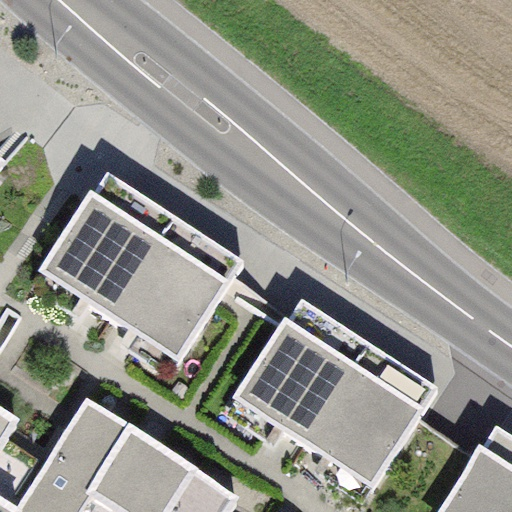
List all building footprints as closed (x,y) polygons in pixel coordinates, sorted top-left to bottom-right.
[(180,232),(114,188),(42,296),(108,340),(180,232)] [(247,276),(180,232),(108,340),(174,384),(247,276)] [(375,360),(308,316),(236,424),(302,468),(375,360)] [(368,511),(441,404),(375,360),(302,468),(368,511)] [(0,461),(19,432),(0,419),(0,511),(91,511),(96,506),(105,511),(226,511),(94,427),(38,511),(11,511),(0,504),(0,461)] [(511,511),(511,449),(501,442),(454,511),(511,511)]
